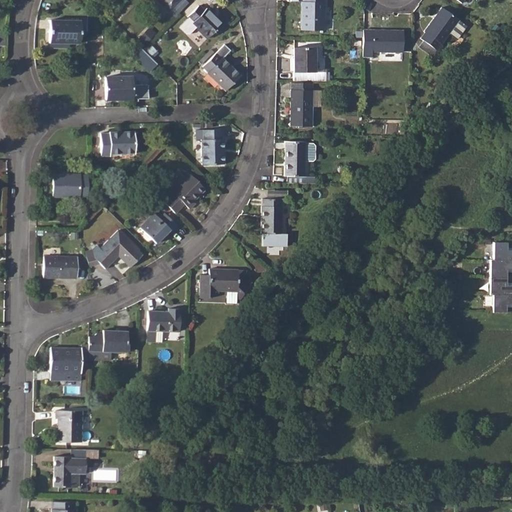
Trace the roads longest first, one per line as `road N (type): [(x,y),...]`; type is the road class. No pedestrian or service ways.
road 1 (residential): [(258,112),(243,180),(194,248),(84,314),(20,329)]
road 2 (residential): [(258,112),(45,117)]
road 3 (residential): [(20,329),(22,141)]
road 4 (residential): [(11,510),(20,329)]
